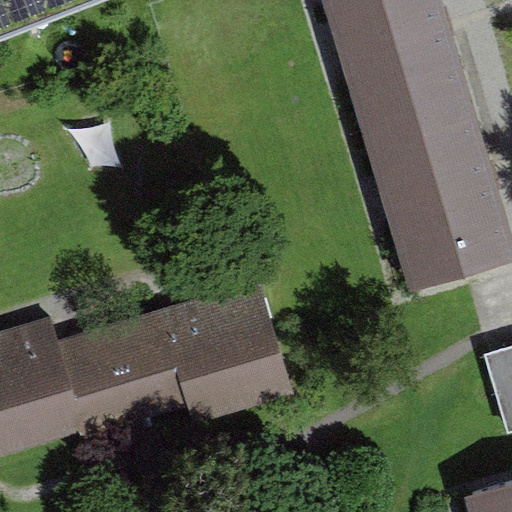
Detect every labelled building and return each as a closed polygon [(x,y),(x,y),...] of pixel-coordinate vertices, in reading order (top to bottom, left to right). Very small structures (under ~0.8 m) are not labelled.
[(0,0),(0,41),(106,0),(0,0)] [(330,0),(368,126),(464,97),(434,0),(330,0)] [(368,126),(414,282),(510,253),(464,97),(368,126)] [(290,389),(258,283),(57,344),(49,316),(0,331),(0,450),(187,395),(194,418),(290,389)] [(511,427),(511,343),(486,352),(511,427)] [(511,511),(511,474),(465,488),(471,511),(511,511)]
